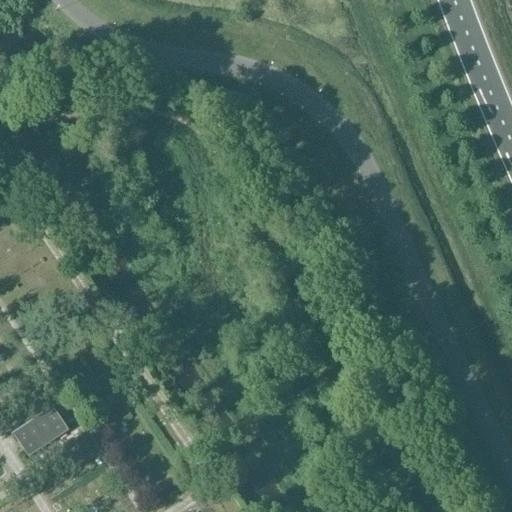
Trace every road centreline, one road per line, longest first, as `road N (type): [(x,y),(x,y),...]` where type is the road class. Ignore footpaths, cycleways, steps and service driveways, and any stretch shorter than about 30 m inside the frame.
road 1 (unclassified): [(61,0),(119,42),(245,67),(322,109),(367,166),(511,473)]
road 2 (motorway): [(463,0),(511,124)]
